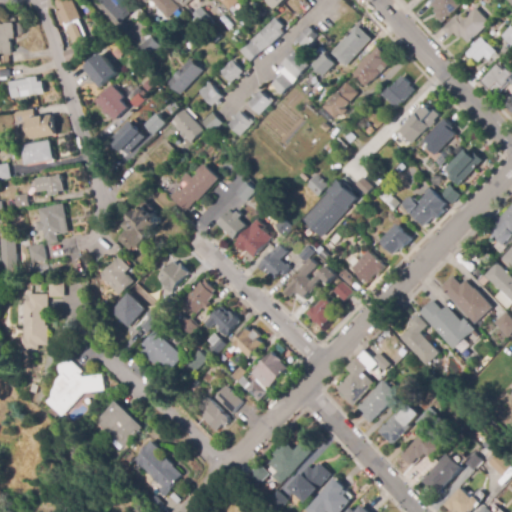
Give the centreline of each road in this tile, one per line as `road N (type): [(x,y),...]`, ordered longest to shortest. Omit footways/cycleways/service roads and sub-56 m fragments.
road 1 (residential): [(511,167),(182,511)]
road 2 (residential): [(35,0),(83,152),(108,195)]
road 3 (residential): [(379,0),(511,147)]
road 4 (residential): [(183,229),(324,364)]
road 5 (residential): [(95,349),(222,464)]
road 6 (residential): [(301,387),(417,511)]
road 7 (residential): [(329,0),(225,101)]
